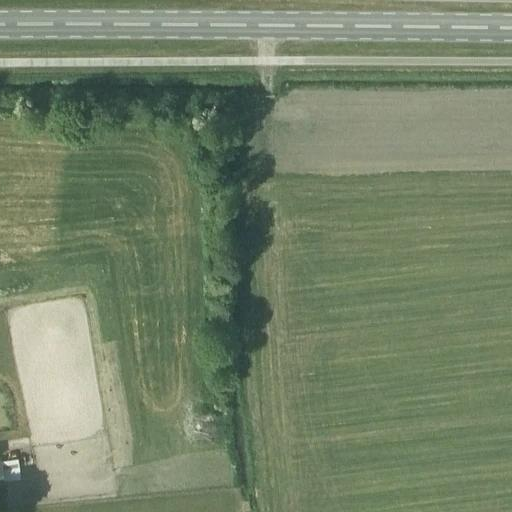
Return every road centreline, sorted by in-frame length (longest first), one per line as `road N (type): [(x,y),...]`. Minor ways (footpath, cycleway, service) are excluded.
road 1 (primary): [(0,20),(511,17)]
road 2 (unclassified): [(0,63),(305,60)]
